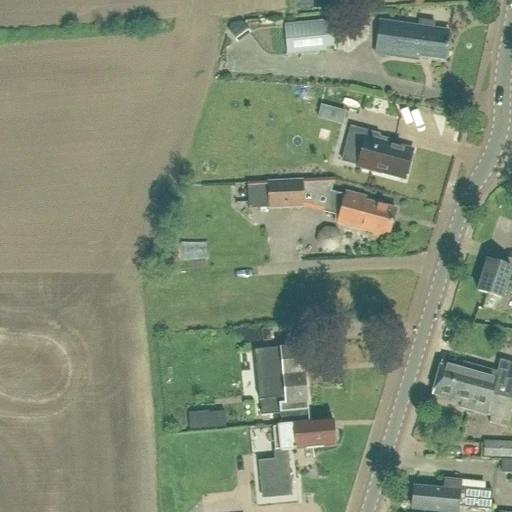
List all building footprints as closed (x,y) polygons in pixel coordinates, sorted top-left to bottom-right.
[(417,29),(400,26),(378,23),(374,55),(395,57),(417,61),(418,58),(444,62),(448,33),(433,31),(434,23),(418,20),(417,29)] [(287,55),(325,52),(325,48),(334,48),(332,21),(284,25),(287,55)] [(374,26),(340,27),(341,52),(375,51),(374,26)] [(253,126),(299,127),(300,109),(253,108),(253,126)] [(351,130),(346,148),(362,152),(358,167),(363,168),(362,170),(380,175),(381,173),(404,179),(405,175),(407,176),(410,165),(408,165),(411,153),(393,148),(394,143),(378,139),(379,137),(351,130)] [(268,209),(304,208),(302,180),(266,182),(268,209)] [(395,210),(365,202),(366,199),(346,194),(345,197),(329,192),(324,212),(339,217),(337,224),(373,234),(372,237),(383,240),(384,237),(388,238),(395,210)] [(511,273),(511,269),(511,267),(487,260),(477,292),(503,300),(505,291),(511,293),(511,273)] [(276,427),(276,428),(272,428),(274,451),(278,450),(278,453),(335,448),(333,421),(309,423),(302,346),(254,351),(260,416),(277,415),(280,415),(281,427),(276,427)] [(511,364),(501,361),(498,373),(464,364),(463,368),(441,363),(432,395),(462,403),(461,409),(492,417),(490,423),(507,428),(511,408),(511,398),(510,398),(511,392),(511,364)] [(223,412),(207,414),(209,429),(225,427),(223,412)] [(511,444),(485,445),(486,456),(511,455),(511,444)] [(511,460),(501,461),(501,468),(511,468),(511,460)] [(462,479),(461,489),(460,488),(461,482),(444,480),(443,490),(414,487),(413,510),(437,511),(459,511),(460,508),(490,511),(491,491),(474,490),(475,480),(462,479)]
